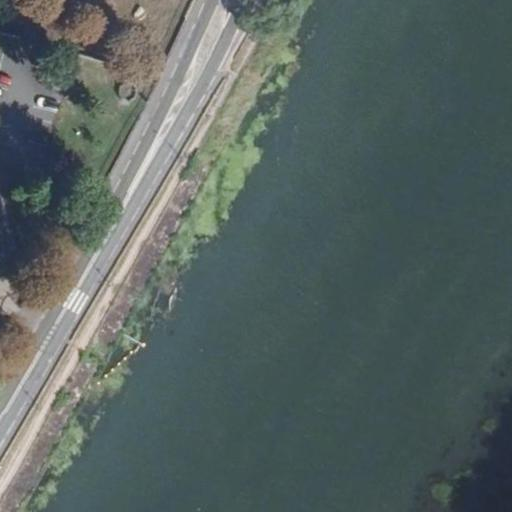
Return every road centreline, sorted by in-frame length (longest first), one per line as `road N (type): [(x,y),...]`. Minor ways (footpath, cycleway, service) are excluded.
road 1 (residential): [(84,278),(153,172),(241,0)]
road 2 (residential): [(213,0),(84,278)]
road 3 (residential): [(84,278),(0,420)]
